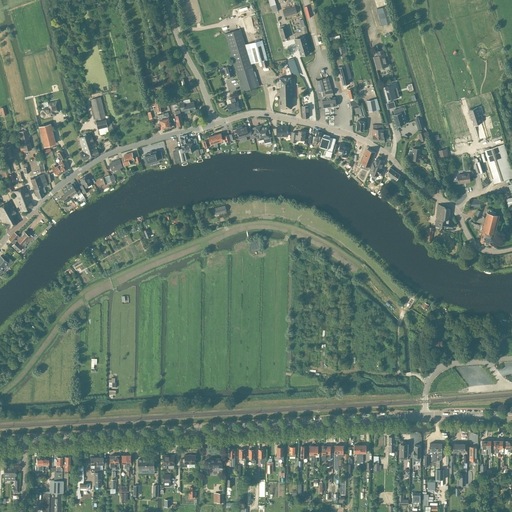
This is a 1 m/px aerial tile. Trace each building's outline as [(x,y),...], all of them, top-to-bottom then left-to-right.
[(389,5),(377,9),(382,25),(394,22),(389,5)] [(295,6),(283,10),(285,16),(297,13),(295,6)] [(280,28),(283,39),(289,37),(286,27),(280,28)] [(241,29),(225,33),(225,34),(242,92),(259,86),(241,29)] [(301,56),(309,53),(305,36),(295,39),(297,47),(298,46),(301,56)] [(378,56),(374,57),(375,61),(378,61),(380,68),(388,66),(384,54),(378,56)] [(234,75),(231,65),(224,67),(227,77),(234,75)] [(348,65),(338,67),(343,85),(350,83),(347,74),(350,73),(348,65)] [(291,86),(291,77),(279,77),(280,87),(291,86)] [(320,92),(325,90),(331,89),(328,77),(322,79),(317,80),(320,92)] [(395,83),(385,86),(386,90),(387,90),(387,92),(389,100),(396,98),(393,88),(396,87),(395,83)] [(291,86),(280,87),(280,108),(292,107),(291,86)] [(325,90),(326,94),(326,95),(328,95),(328,98),(323,99),(324,107),(336,106),(335,97),(332,97),(331,95),(333,94),(332,89),(331,89),(325,90)] [(95,119),(96,120),(106,118),(101,97),(91,99),(92,106),(90,106),(94,119),(95,119)] [(238,101),(236,102),(235,97),(230,99),(231,103),(227,104),(230,112),(240,108),(238,101)] [(166,111),(164,105),(163,101),(162,99),(159,100),(159,102),(157,102),(156,99),(151,100),(152,106),(155,106),(157,113),(166,111)] [(360,107),(358,99),(350,101),(352,109),(360,107)] [(376,110),(374,99),(367,101),(369,111),(376,110)] [(55,112),(60,111),(57,101),(49,103),(50,107),(43,109),(44,111),(43,111),(42,112),(41,113),(41,115),(42,116),(43,116),(44,116),(45,116),(45,117),(54,115),(55,114),(56,113),(55,112),(56,112),(55,112)] [(194,101),(186,103),(184,104),(183,102),(180,103),(182,110),(185,110),(185,112),(188,111),(189,112),(192,111),(196,110),(195,106),(194,101)] [(395,114),(393,115),(396,126),(398,125),(399,127),(403,125),(403,124),(405,124),(402,115),(405,114),(403,107),(394,110),(395,114)] [(477,107),(469,110),(471,119),(472,119),(474,125),(481,122),(479,116),(480,116),(477,107)] [(177,125),(178,125),(179,126),(180,125),(180,124),(183,124),(181,114),(180,110),(175,111),(176,115),(175,115),(177,125)] [(163,113),(167,128),(172,126),(169,117),(168,112),(163,113)] [(167,128),(163,113),(158,115),(160,122),(159,123),(158,124),(159,126),(160,126),(161,126),(162,129),(167,128)] [(109,127),(106,118),(96,120),(98,129),(109,127)] [(364,131),(365,121),(357,120),(356,130),(364,131)] [(39,126),(44,146),(56,143),(51,123),(39,126)] [(383,136),(383,129),(383,124),(373,124),(373,129),(373,136),(373,141),(384,141),(384,136),(383,136)] [(236,128),(238,136),(239,138),(252,135),(250,128),(247,129),(246,127),(242,128),(242,126),(236,128)] [(259,126),(255,127),(258,140),(264,138),(264,139),(265,140),(266,141),(267,140),(268,140),(269,139),(269,138),(269,137),(271,137),(269,126),(260,128),(259,126)] [(288,136),(288,126),(277,126),(277,128),(273,128),(274,135),(277,135),(277,136),(288,136)] [(27,129),(19,132),(23,149),(31,146),(27,129)] [(296,142),(297,139),(305,140),(306,131),(299,130),(298,133),(292,132),(291,142),(296,142)] [(320,137),(322,131),(322,130),(321,132),(317,130),(315,136),(313,136),(313,135),(309,134),(308,142),(311,143),(315,145),(318,141),(319,141),(320,137)] [(427,139),(424,131),(418,133),(420,141),(427,139)] [(98,148),(97,148),(91,133),(79,137),(83,151),(81,152),(83,159),(99,154),(98,148)] [(215,134),(217,142),(223,140),(221,133),(215,134)] [(321,139),(319,146),(325,148),(327,148),(325,155),(331,157),(335,143),(329,141),(330,136),(330,135),(323,133),(321,139)] [(218,146),(217,142),(215,134),(209,136),(211,144),(214,143),(215,146),(218,146)] [(187,135),(180,136),(180,137),(181,142),(184,141),(184,142),(188,141),(189,143),(193,142),(193,145),(197,144),(196,138),(192,139),(192,138),(188,139),(187,135)] [(184,141),(181,142),(182,145),(183,149),(179,150),(181,156),(184,155),(183,152),(188,151),(189,151),(195,150),(194,150),(193,145),(193,142),(189,143),(188,141),(184,142),(184,141)] [(338,150),(339,150),(342,151),(341,156),(346,157),(349,147),(345,146),(345,143),(340,142),(338,150)] [(511,168),(504,144),(484,150),(493,179),(495,183),(511,177),(511,168)] [(10,146),(4,148),(6,158),(13,157),(10,146)] [(173,151),(175,159),(176,163),(182,162),(181,158),(179,150),(178,147),(174,148),(175,151),(173,151)] [(424,156),(420,155),(421,149),(413,148),(412,152),(411,152),(411,155),(411,159),(424,161),(424,156)] [(363,157),(361,163),(370,166),(375,152),(366,149),(364,155),(366,156),(365,158),(363,157)] [(157,153),(156,151),(152,152),(149,153),(145,154),(146,157),(144,157),(146,165),(150,164),(149,162),(158,159),(159,160),(163,159),(161,152),(157,153)] [(130,164),(129,160),(134,159),(132,152),(124,155),(124,156),(122,157),(125,165),(130,164)] [(373,162),(369,172),(370,173),(371,173),(371,174),(371,176),(372,177),(373,178),(374,178),(375,178),(376,178),(377,177),(378,176),(379,175),(382,176),(385,169),(381,168),(384,160),(376,157),(374,163),(373,162)] [(112,171),(123,166),(120,159),(109,163),(112,171)] [(482,160),(475,162),(479,173),(485,171),(482,160)] [(57,165),(62,173),(66,170),(64,168),(66,167),(62,161),(59,162),(60,164),(57,165)] [(58,175),(62,173),(57,165),(55,166),(54,165),(51,167),(55,173),(57,172),(58,175)] [(390,177),(395,171),(391,168),(388,172),(387,171),(385,174),(390,177)] [(400,174),(395,171),(390,177),(395,181),(400,174)] [(457,174),(458,182),(466,181),(466,182),(470,181),(469,173),(457,174)] [(48,185),(44,174),(30,179),(38,198),(44,195),(43,192),(46,191),(44,186),(48,185)] [(86,175),(79,179),(83,184),(80,186),(83,193),(88,190),(86,186),(91,183),(86,175)] [(67,188),(66,188),(73,196),(74,197),(78,194),(78,195),(82,193),(78,188),(76,190),(72,184),(67,188)] [(32,202),(26,187),(13,191),(18,206),(21,212),(32,207),(33,207),(31,202),(32,202)] [(65,203),(74,197),(73,196),(66,188),(62,191),(64,194),(61,197),(65,203)] [(3,204),(0,199),(0,218),(2,223),(3,222),(6,228),(7,229),(11,227),(20,221),(15,210),(9,200),(3,204)] [(480,208),(480,199),(471,199),(471,208),(480,208)] [(450,207),(438,204),(435,225),(453,228),(453,224),(448,223),(450,207)] [(225,205),(210,209),(212,216),(227,212),(225,205)] [(482,232),(494,235),(499,215),(487,212),(482,232)] [(432,240),(434,227),(428,227),(428,228),(426,227),(426,231),(427,232),(427,234),(425,234),(425,239),(432,240)] [(14,232),(12,236),(18,242),(23,246),(26,248),(24,247),(26,245),(25,244),(28,241),(32,236),(29,233),(28,235),(24,232),(19,237),(18,236),(14,232)] [(492,245),(494,235),(482,232),(480,242),(492,245)] [(12,236),(8,239),(13,244),(12,245),(18,251),(23,246),(18,242),(12,236)] [(259,237),(249,239),(251,250),(260,248),(259,243),(261,242),(259,237)] [(12,261),(4,254),(2,257),(0,255),(0,273),(0,274),(3,271),(0,269),(7,262),(10,264),(12,261)] [(82,261),(74,267),(76,269),(79,267),(81,270),(86,267),(82,261)] [(430,451),(428,451),(428,454),(433,454),(433,460),(436,460),(436,443),(430,443),(430,451)] [(435,469),(435,479),(444,479),(444,469),(440,469),(440,460),(442,458),(442,451),(442,443),(436,443),(436,460),(436,469),(435,469)] [(168,455),(163,455),(163,465),(174,465),(174,455),(168,455)] [(196,464),(196,455),(184,455),(184,458),(181,458),(181,467),(187,467),(187,464),(196,464)] [(54,472),(54,477),(62,477),(62,468),(61,468),(61,465),(63,465),(63,457),(60,457),(60,456),(57,456),(57,457),(56,457),(56,465),(57,465),(57,472),(54,472)] [(34,469),(34,472),(40,472),(43,472),(43,470),(43,465),(42,458),(41,458),(41,457),(40,457),(39,458),(36,458),(36,465),(34,465),(34,469)] [(97,471),(94,472),(95,486),(100,486),(100,471),(99,472),(99,464),(103,464),(103,457),(96,457),(97,471)] [(143,470),(146,470),(146,458),(143,458),(143,459),(138,459),(138,469),(143,469),(143,470)] [(149,458),(146,458),(146,470),(149,470),(149,468),(154,468),(154,469),(154,459),(149,459),(149,458)] [(222,458),(209,458),(209,460),(205,460),(205,469),(209,469),(209,467),(216,467),(216,469),(222,469),(222,458)] [(4,466),(3,475),(15,475),(16,466),(4,466)] [(62,477),(54,477),(54,480),(50,480),(49,492),(62,492),(63,480),(62,480),(62,477)] [(87,483),(79,483),(79,487),(76,487),(75,498),(79,498),(80,490),(90,490),(90,483),(87,483)] [(42,491),(43,491),(42,511),(61,511),(62,492),(49,492),(46,491),(46,485),(42,485),(42,491)] [(403,494),(399,494),(399,505),(408,505),(408,500),(403,500),(403,494)]
